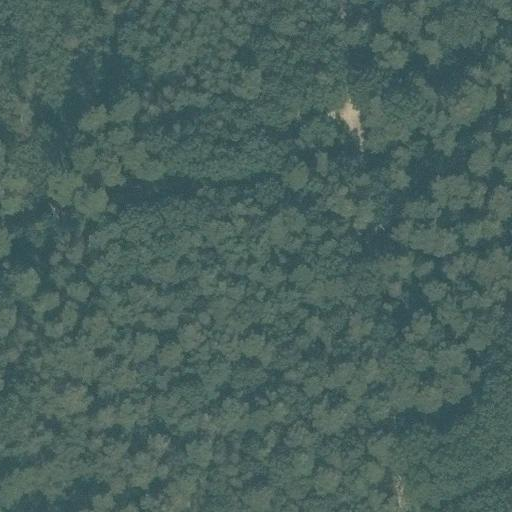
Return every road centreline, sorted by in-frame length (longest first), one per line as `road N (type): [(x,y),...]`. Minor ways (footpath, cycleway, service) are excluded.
road 1 (track): [(364,181),(0,284)]
road 2 (track): [(414,511),(404,497),(364,181)]
road 3 (track): [(364,181),(345,4)]
